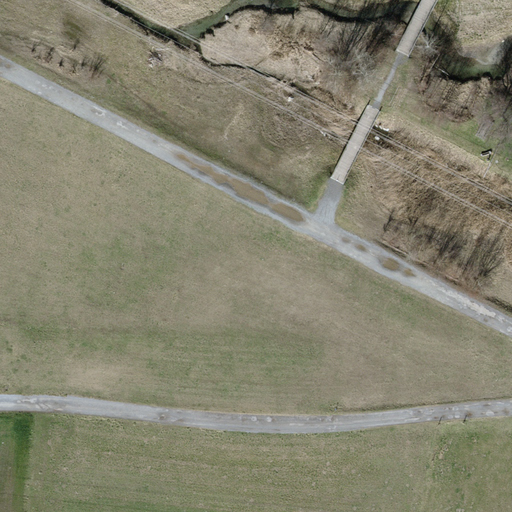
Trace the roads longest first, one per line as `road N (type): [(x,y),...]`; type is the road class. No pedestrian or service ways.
road 1 (track): [(0,60),(511,323)]
road 2 (track): [(0,404),(281,423),(511,405)]
road 3 (track): [(437,0),(320,224)]
